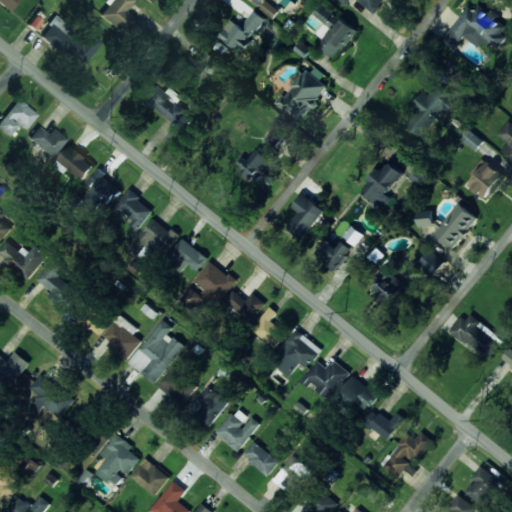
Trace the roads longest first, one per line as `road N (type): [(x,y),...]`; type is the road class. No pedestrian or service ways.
road 1 (tertiary): [(511,461),(0,42)]
road 2 (residential): [(267,511),(0,292)]
road 3 (residential): [(247,245),(444,0)]
road 4 (residential): [(511,229),(399,369)]
road 5 (tertiary): [(96,122),(194,0)]
